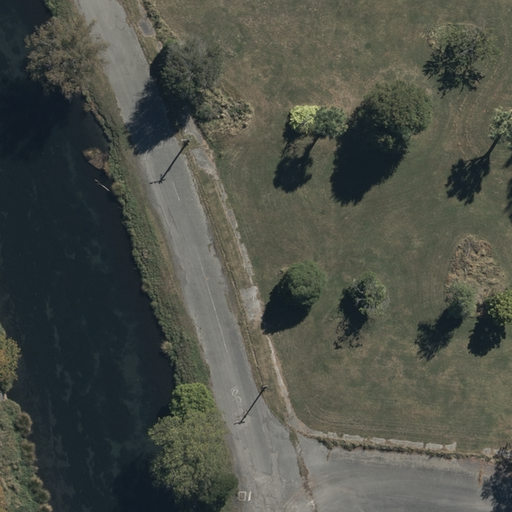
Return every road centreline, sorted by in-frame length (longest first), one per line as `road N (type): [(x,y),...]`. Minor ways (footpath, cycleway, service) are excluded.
road 1 (track): [(269,479),(200,253),(104,0)]
road 2 (track): [(269,479),(511,505)]
